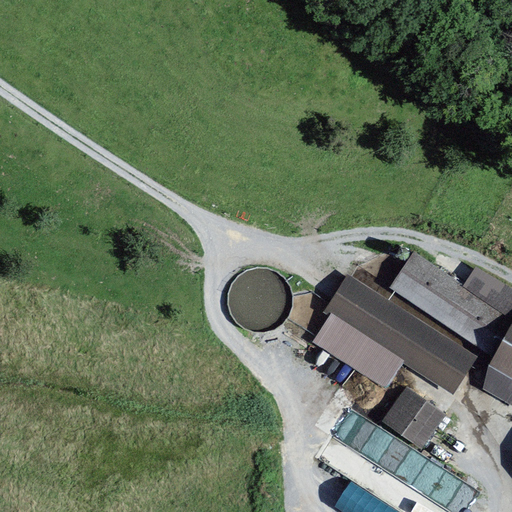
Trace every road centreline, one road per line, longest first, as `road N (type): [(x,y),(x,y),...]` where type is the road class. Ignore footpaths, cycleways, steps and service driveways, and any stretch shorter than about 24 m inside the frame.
road 1 (track): [(0,86),(198,223),(210,254),(214,315),(283,401),(305,485),(325,511)]
road 2 (track): [(511,276),(407,234),(293,244),(191,214)]
